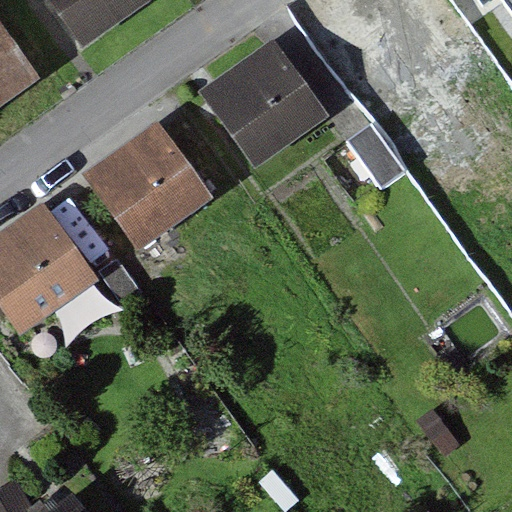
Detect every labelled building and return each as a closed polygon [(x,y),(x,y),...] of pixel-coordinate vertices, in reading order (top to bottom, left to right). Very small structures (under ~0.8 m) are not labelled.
[(166,0),(52,0),(92,54),(167,1),(166,0)] [(415,0),(342,0),(315,19),(368,92),(443,39),(415,0)] [(511,0),(486,0),(497,14),(511,2),(511,0)] [(0,14),(0,119),(50,84),(0,14)] [(274,47),(198,101),(251,174),(326,120),(274,47)] [(371,128),(346,145),(380,193),(404,176),(371,128)] [(160,129),(84,182),(137,256),(212,202),(160,129)] [(53,210),(0,247),(0,295),(30,337),(105,284),(53,210)] [(404,433),(380,452),(404,482),(428,462),(404,433)] [(82,511),(73,500),(58,511),(82,511)]
